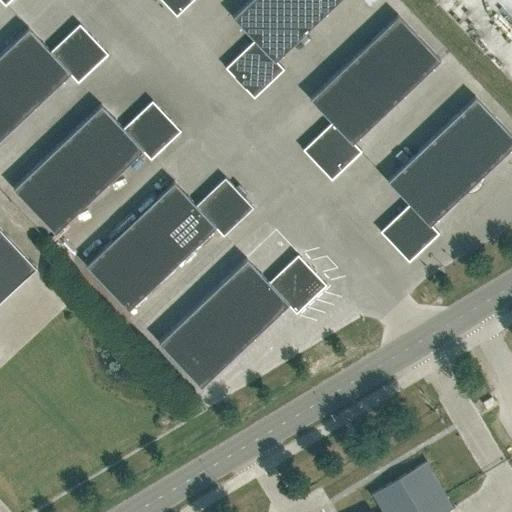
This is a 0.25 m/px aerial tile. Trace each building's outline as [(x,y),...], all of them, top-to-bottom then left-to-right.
[(161,0),(176,15),(191,0),(161,0)] [(254,39),(225,67),(254,97),(284,68),(275,59),(338,0),(248,0),(232,16),(254,39)] [(398,14),(309,98),(331,121),(302,149),(331,179),(361,150),(353,141),(440,59),(398,14)] [(28,27),(0,53),(0,138),(69,73),(78,81),(108,53),(79,23),(50,50),(28,27)] [(409,203),(380,230),(408,261),(438,232),(430,223),(511,145),(511,135),(475,96),(387,180),(409,203)] [(101,104),(13,187),(55,232),(142,150),(150,158),(180,130),(152,100),(123,127),(101,104)] [(196,204),(174,181),(85,264),(128,309),(215,226),(223,235),(253,207),(225,176),(196,204)] [(0,227),(0,299),(36,266),(0,227)] [(246,258),(158,341),(200,386),(288,304),(296,312),(326,284),(297,253),(268,281),(246,258)] [(444,511),(453,507),(425,461),(372,493),(383,511),(380,511),(444,511)]
